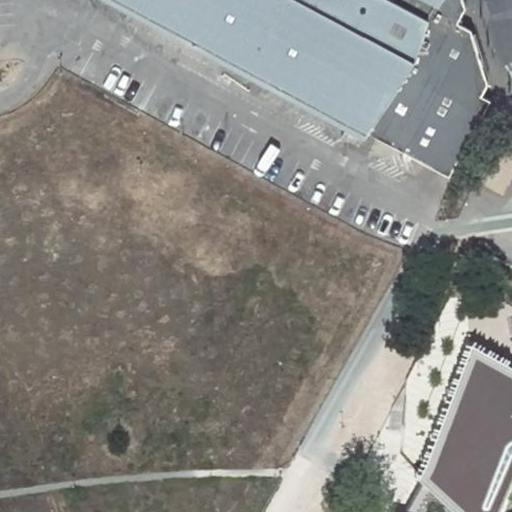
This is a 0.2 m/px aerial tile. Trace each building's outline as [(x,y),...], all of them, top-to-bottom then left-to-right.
[(111,0),(449,178),(457,162),(489,100),(481,95),(486,83),(470,29),(457,24),(465,9),(461,0),(111,0)] [(113,136),(129,104),(84,82),(68,114),(113,136)] [(223,160),(212,188),(232,196),(243,168),(223,160)] [(327,238),(336,221),(313,210),(305,227),(327,238)] [(342,310),(329,326),(352,345),(365,329),(342,310)] [(511,511),(511,359),(471,336),(427,463),(412,493),(428,511),(511,511)] [(20,429),(38,422),(31,405),(14,412),(20,429)]
